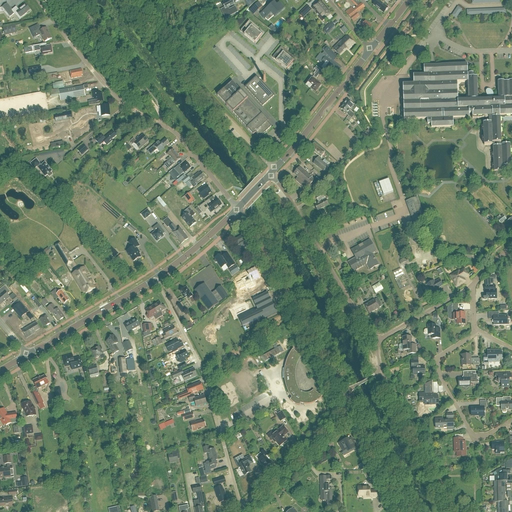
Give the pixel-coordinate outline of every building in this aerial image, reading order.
[(182,0),(175,2),(178,16),(187,14),(187,10),(194,8),(193,3),(195,3),(194,0),(182,0)] [(229,10),(228,8),(243,0),(229,0),(222,4),(224,8),(221,10),(225,19),(238,12),(235,7),(229,10)] [(348,15),(352,20),(353,21),(353,22),(359,17),(357,14),(365,8),(361,3),(358,6),(360,3),(357,0),(344,0),(346,2),(348,0),(349,0),(356,7),(353,10),(352,8),(346,13),(347,14),(348,15)] [(386,11),(388,9),(387,9),(388,8),(377,0),(376,0),(373,5),(383,14),(385,11),(386,11)] [(322,22),(330,15),(327,11),(328,10),(320,1),(312,8),(320,18),(319,18),(322,22)] [(258,2),(249,11),(253,15),(262,7),(258,2)] [(275,6),(273,3),(260,15),(264,19),(271,13),(275,17),(284,8),(279,3),(275,6)] [(17,14),(21,18),(27,14),(26,13),(29,10),(25,4),(18,10),(17,9),(15,10),(14,9),(12,10),(10,8),(5,12),(10,18),(14,14),(16,16),(17,14)] [(457,7),(451,16),(456,19),(462,10),(457,7)] [(259,29),(249,21),(241,31),(242,32),(241,31),(245,28),(248,30),(245,34),(255,43),(264,33),(260,30),(263,33),(262,35),(257,31),(259,29)] [(364,23),(361,21),(358,25),(361,27),(360,28),(363,30),(364,29),(368,33),(372,27),(365,22),(364,23)] [(327,35),(335,27),(331,22),(322,31),(327,35)] [(5,36),(17,33),(15,25),(3,28),(5,36)] [(51,39),(46,28),(34,34),(36,37),(41,35),(44,42),(45,42),(45,43),(46,42),(51,39)] [(348,50),(354,43),(347,36),(333,50),(339,56),(347,48),(348,50)] [(28,47),(29,53),(37,51),(41,51),(42,55),(48,54),(48,53),(52,52),(50,46),(45,46),(45,44),(28,47)] [(326,45),(322,49),(325,52),(322,55),(317,61),(321,63),(318,66),(324,71),(325,69),(334,76),(337,74),(341,68),(333,61),(337,58),(326,45)] [(292,56),(292,57),(291,56),(281,48),(273,58),(274,59),(276,61),(287,70),(295,59),(292,56)] [(504,83),(504,82),(497,82),(498,98),(492,98),(492,97),(493,97),(493,96),(493,95),(493,94),(493,93),(492,92),(491,91),(490,90),(489,90),(488,90),(487,90),(486,91),(486,92),(486,93),(486,94),(486,95),(487,96),(488,97),(489,97),(489,98),(478,99),(477,77),(473,77),(473,73),(469,74),(468,74),(467,74),(467,72),(468,72),(467,65),(432,66),(423,66),(424,75),(412,76),(413,85),(402,85),(403,93),(403,94),(403,98),(403,102),(404,102),(404,103),(403,103),(403,104),(404,111),(404,112),(404,115),(404,120),(427,119),(427,121),(427,125),(431,125),(431,129),(453,128),(453,119),(469,118),(469,115),(472,115),(472,118),(488,118),(489,121),(489,124),(483,125),(484,147),(492,146),(492,145),(493,145),(493,147),(494,173),(502,173),(502,170),(503,170),(503,171),(507,171),(507,167),(511,167),(510,144),(502,145),(500,145),(500,144),(501,144),(500,119),(502,119),(503,120),(503,122),(511,121),(511,81),(508,82),(509,82),(504,83)] [(317,80),(316,79),(322,71),(316,67),(314,70),(316,71),(314,74),(315,75),(312,79),(310,78),(305,85),(315,93),(319,88),(321,86),(320,85),(316,82),(317,80)] [(82,76),(81,70),(66,73),(67,76),(70,75),(71,79),(81,77),(81,76),(82,76)] [(309,74),(303,70),(299,74),(304,79),(309,74)] [(263,107),(274,96),(257,78),(246,88),(263,107)] [(63,82),(56,83),(56,84),(52,84),(53,90),(64,89),(63,82)] [(241,92),(232,82),(218,96),(226,105),(226,106),(233,113),(247,128),(253,135),(255,133),(260,138),(271,127),(267,123),(268,121),(262,115),(248,100),(248,99),(241,92)] [(87,84),(83,85),(83,86),(59,91),(60,101),(69,100),(69,99),(85,96),(84,90),(88,89),(88,87),(87,84)] [(101,94),(99,94),(98,91),(92,92),(93,101),(89,102),(90,106),(100,105),(99,102),(103,102),(101,94)] [(344,105),(350,110),(351,108),(354,111),(356,108),(353,105),(354,104),(351,102),(350,103),(347,100),(344,105)] [(352,113),(349,111),(350,110),(344,105),(340,109),(343,112),(346,115),(346,114),(352,119),(355,115),(352,113)] [(102,117),(110,116),(109,106),(101,106),(102,117)] [(91,108),(84,109),(86,120),(96,118),(95,112),(91,112),(91,108)] [(116,136),(113,132),(110,135),(109,134),(104,138),(101,135),(95,141),(100,146),(103,142),(106,146),(112,141),(112,140),(116,136)] [(148,142),(142,136),(136,142),(133,139),(129,143),(132,146),(134,144),(139,150),(148,142)] [(160,152),(163,149),(169,143),(166,139),(161,144),(159,142),(154,146),(151,149),(151,148),(147,152),(150,156),(158,149),(160,152)] [(323,162),(319,160),(325,153),(314,144),(311,148),(315,151),(314,153),(319,157),(313,164),(324,172),(330,164),(325,160),(323,162)] [(82,156),(88,150),(83,145),(77,151),(82,156)] [(168,162),(177,154),(173,150),(167,154),(170,157),(166,160),(168,162)] [(181,159),(177,154),(168,162),(166,164),(170,168),(175,163),(175,164),(181,159)] [(31,164),(30,164),(31,164),(34,169),(35,169),(37,167),(38,168),(45,177),(52,172),(52,171),(49,168),(48,166),(45,163),(45,162),(45,163),(41,166),(40,165),(40,164),(37,160),(36,159),(36,160),(31,164)] [(184,173),(190,168),(186,163),(181,168),(179,166),(174,170),(171,172),(177,178),(179,176),(180,176),(184,173)] [(308,187),(314,180),(300,167),(294,174),(298,178),(295,180),(306,190),(308,187)] [(202,178),(204,176),(201,173),(199,174),(198,173),(191,179),(193,181),(192,182),(191,181),(189,182),(194,188),(197,186),(197,185),(203,179),(202,178)] [(319,184),(322,180),(324,179),(319,175),(315,180),(319,184)] [(184,185),(190,180),(187,176),(183,179),(181,181),(184,185)] [(379,183),(384,196),(394,193),(389,179),(379,183)] [(172,186),(176,190),(182,184),(179,181),(172,186)] [(209,195),(208,194),(212,192),(207,185),(203,188),(203,187),(198,191),(204,199),(209,195)] [(323,195),(323,196),(316,199),(319,203),(314,206),(317,211),(328,205),(324,197),(328,195),(325,190),(319,193),(321,196),(323,195)] [(153,200),(157,205),(159,203),(162,207),(165,204),(158,196),(153,200)] [(405,202),(413,223),(424,218),(417,198),(405,202)] [(212,212),(214,211),(215,210),(216,211),(219,208),(219,207),(222,205),(217,199),(212,203),(209,200),(199,207),(203,213),(208,209),(211,213),(212,212)] [(184,215),(181,218),(189,227),(195,222),(190,216),(194,213),(188,206),(182,212),(184,215)] [(147,210),(141,215),(145,219),(151,214),(147,210)] [(506,220),(503,215),(500,217),(499,216),(496,218),(500,224),(506,220)] [(177,230),(173,224),(168,218),(162,222),(167,228),(169,227),(173,233),(181,244),(188,239),(179,228),(177,230)] [(157,242),(164,237),(160,231),(162,229),(158,224),(152,229),(155,232),(151,235),(157,242)] [(243,240),(241,237),(234,242),(235,244),(233,245),(235,248),(237,247),(240,245),(243,250),(252,245),(248,237),(243,240)] [(132,248),(126,252),(129,257),(129,256),(133,262),(141,257),(139,254),(140,253),(137,248),(139,246),(135,239),(129,243),(132,248)] [(376,252),(370,240),(363,244),(362,244),(358,246),(358,247),(350,251),(356,259),(348,263),(353,272),(357,270),(363,267),(366,265),(370,270),(379,265),(372,254),(376,252)] [(64,249),(60,243),(54,247),(66,267),(73,262),(66,250),(65,249),(64,249)] [(51,252),(48,248),(38,255),(43,261),(47,258),(55,253),(53,250),(51,252)] [(227,253),(223,257),(221,254),(214,259),(215,260),(214,260),(214,261),(215,263),(216,263),(217,263),(221,268),(226,265),(228,269),(235,265),(227,253)] [(252,262),(257,257),(254,253),(249,258),(252,262)] [(193,278),(209,268),(203,258),(186,267),(193,278)] [(38,279),(43,274),(41,272),(48,266),(47,264),(39,270),(34,274),(38,279)] [(233,277),(237,274),(237,273),(240,271),(236,266),(229,271),(233,277)] [(86,294),(90,291),(95,289),(92,285),(93,284),(91,281),(92,280),(84,267),(72,275),(83,294),(85,293),(86,294)] [(241,280),(236,283),(239,290),(244,287),(246,290),(256,285),(251,276),(253,275),(254,277),(258,275),(254,268),(246,272),(248,275),(240,279),(241,280)] [(345,268),(339,271),(343,279),(349,276),(345,268)] [(403,275),(400,269),(393,273),(395,279),(403,275)] [(468,275),(464,269),(459,272),(459,271),(453,275),(454,276),(451,277),(453,280),(453,281),(454,283),(457,287),(462,283),(463,283),(463,282),(464,282),(464,280),(463,280),(463,279),(464,278),(468,275)] [(438,289),(443,286),(439,280),(435,283),(434,281),(432,282),(429,279),(425,281),(427,285),(432,295),(439,291),(438,289)] [(376,294),(383,289),(379,283),(372,288),(376,294)] [(211,293),(204,284),(195,291),(209,310),(218,303),(228,296),(221,286),(211,293)] [(0,305),(9,298),(7,295),(10,292),(9,290),(5,286),(0,289),(0,291),(2,293),(0,295),(0,305)] [(495,294),(495,286),(484,287),(485,290),(486,290),(486,295),(483,295),(483,300),(496,299),(496,294),(495,294)] [(188,290),(186,287),(184,289),(184,288),(183,289),(183,288),(182,288),(180,290),(180,291),(183,296),(182,296),(184,299),(187,297),(189,300),(193,296),(189,290),(188,290)] [(58,293),(56,290),(51,293),(56,300),(59,298),(64,304),(69,301),(64,294),(61,291),(58,293)] [(276,312),(267,293),(252,300),(257,310),(239,319),(242,326),(261,316),(262,319),(276,312)] [(41,306),(47,303),(45,297),(39,301),(41,306)] [(378,299),(365,306),(369,314),(372,313),(377,310),(383,306),(378,299)] [(153,306),(160,318),(163,316),(161,313),(160,313),(161,311),(162,311),(166,309),(164,306),(162,307),(159,302),(156,304),(153,306)] [(182,313),(185,311),(180,304),(177,306),(182,313)] [(448,309),(448,316),(448,317),(448,318),(449,319),(450,320),(451,320),(452,320),(457,320),(458,325),(465,325),(465,313),(456,313),(456,310),(458,310),(457,304),(451,304),(452,305),(451,305),(450,306),(449,306),(449,307),(448,307),(448,308),(448,309)] [(56,310),(52,305),(47,309),(51,314),(52,313),(59,322),(64,317),(63,317),(58,309),(56,310)] [(156,320),(160,318),(153,306),(149,309),(149,308),(145,310),(148,315),(146,316),(148,319),(153,317),(153,316),(154,316),(154,317),(156,320)] [(22,317),(28,312),(24,307),(18,312),(22,317)] [(499,316),(499,313),(488,313),(489,320),(493,320),(493,326),(509,325),(509,321),(508,321),(508,315),(499,316)] [(46,327),(50,324),(47,319),(48,319),(46,316),(39,320),(44,327),(46,326),(46,327)] [(129,332),(140,326),(136,319),(130,322),(130,321),(124,325),(129,332)] [(34,331),(34,332),(39,329),(35,322),(26,328),(27,330),(29,329),(29,330),(31,329),(33,332),(34,331)] [(152,331),(152,324),(147,325),(143,325),(144,333),(148,333),(148,332),(152,331)] [(436,329),(436,325),(428,325),(428,329),(425,329),(424,331),(424,333),(425,334),(428,334),(428,335),(430,335),(430,336),(431,336),(431,335),(432,335),(432,339),(440,339),(440,329),(436,329)] [(165,340),(177,334),(174,326),(164,331),(165,334),(163,335),(165,340)] [(35,333),(34,332),(34,331),(33,332),(31,329),(29,330),(29,329),(27,330),(26,328),(21,330),(26,339),(35,333)] [(113,354),(119,351),(115,345),(118,343),(117,342),(118,341),(116,338),(115,338),(113,336),(112,337),(111,336),(109,338),(108,339),(109,340),(106,342),(113,354)] [(152,341),(154,347),(157,346),(163,344),(160,337),(154,340),(152,341)] [(411,345),(411,338),(402,338),(403,344),(400,345),(399,346),(399,350),(400,351),(403,351),(403,350),(407,350),(407,354),(416,353),(415,345),(411,345)] [(179,344),(177,340),(172,342),(172,343),(166,346),(169,352),(172,351),(172,352),(183,346),(181,342),(179,344)] [(127,352),(133,350),(129,342),(123,344),(127,352)] [(105,358),(99,347),(93,350),(92,353),(95,359),(100,356),(102,360),(105,358)] [(265,362),(281,353),(278,348),(262,357),(265,362)] [(261,381),(260,381),(266,389),(265,389),(265,390),(266,389),(268,388),(270,386),(271,385),(273,383),(274,382),(276,380),(277,378),(278,377),(279,377),(281,378),(282,378),(283,378),(284,378),(284,380),(285,381),(285,383),(285,385),(286,386),(286,388),(287,389),(288,391),(288,392),(289,394),(290,395),(291,396),(292,398),(290,400),(290,401),(291,402),(292,402),(294,403),(295,404),(296,405),(297,405),(298,406),(299,406),(300,403),(301,404),(302,404),(304,404),(305,404),(305,405),(304,405),(304,412),(304,411),(307,412),(311,411),(314,411),(313,408),(313,406),(312,404),(313,403),(314,403),(315,402),(316,402),(317,401),(318,400),(319,400),(320,399),(321,398),(322,397),(323,396),(322,396),(324,394),(321,392),(319,395),(314,391),(314,392),(313,392),(312,393),(311,393),(311,394),(310,394),(309,394),(308,394),(307,395),(306,395),(305,395),(305,394),(304,394),(303,394),(302,394),(301,393),(300,392),(299,392),(299,391),(298,390),(298,389),(297,388),(296,387),(296,385),(295,384),(295,382),(295,381),(294,379),(294,378),(294,376),(294,375),(294,373),(294,372),(294,370),(294,369),(295,367),(295,366),(296,364),(296,363),(297,361),(298,360),(298,358),(299,357),(300,356),(293,350),(294,349),(293,349),(292,350),(291,351),(290,353),(290,354),(289,356),(288,357),(287,359),(287,360),(286,362),(286,364),(285,365),(284,365),(283,365),(283,363),(283,362),(283,361),(284,359),(283,359),(283,360),(274,359),(273,362),(272,366),(272,367),(271,369),(270,371),(268,374),(266,377),(263,379),(261,381)] [(185,352),(184,350),(180,352),(177,354),(176,357),(178,362),(181,363),(184,361),(185,359),(189,357),(186,351),(185,352)] [(484,364),(488,364),(488,363),(498,362),(498,359),(502,359),(501,352),(499,351),(491,351),(491,353),(487,353),(488,355),(484,356),(484,364)] [(73,359),(72,355),(62,357),(65,367),(71,366),(72,371),(82,368),(80,357),(73,359)] [(471,359),(471,355),(466,355),(466,356),(461,356),(462,365),(466,365),(467,366),(471,366),(471,364),(473,364),(473,366),(479,365),(479,359),(471,359)] [(134,359),(127,360),(128,372),(135,371),(134,359)] [(418,367),(418,361),(411,362),(411,368),(413,368),(413,375),(425,375),(424,367),(418,367)] [(96,366),(88,368),(90,375),(90,374),(91,377),(98,375),(98,373),(98,372),(96,366)] [(193,371),(192,369),(183,373),(182,371),(172,375),(173,379),(179,377),(181,383),(184,381),(197,376),(194,370),(193,371)] [(509,388),(509,379),(511,379),(511,374),(496,374),(495,377),(497,378),(495,381),(499,383),(501,383),(502,388),(509,388)] [(466,389),(468,387),(469,387),(469,382),(474,382),(473,375),(465,375),(465,378),(459,379),(459,387),(464,387),(466,389)] [(33,388),(35,393),(32,394),(37,406),(43,403),(38,393),(39,393),(38,389),(49,384),(47,380),(48,380),(47,379),(47,380),(45,376),(38,379),(38,378),(33,381),(36,387),(33,388)] [(178,400),(183,399),(190,396),(190,395),(203,390),(200,383),(186,388),(188,392),(181,395),(177,396),(178,400)] [(438,405),(438,396),(431,396),(431,394),(419,394),(420,403),(428,403),(428,405),(438,405)] [(195,399),(194,396),(188,397),(190,404),(195,403),(196,407),(207,404),(204,396),(195,399)] [(506,402),(506,399),(496,399),(496,406),(497,407),(502,406),(502,412),(503,413),(506,413),(507,412),(507,410),(511,410),(511,402),(506,402)] [(484,417),(484,408),(486,408),(486,401),(480,401),(480,407),(471,408),(471,416),(479,416),(479,417),(484,417)] [(27,404),(25,402),(24,404),(22,404),(23,409),(27,415),(27,417),(31,417),(32,418),(33,416),(36,416),(35,412),(34,410),(35,409),(33,407),(32,408),(31,406),(31,405),(31,403),(27,404)] [(184,414),(191,413),(190,409),(189,406),(186,407),(187,410),(184,411),(177,413),(178,416),(184,414)] [(11,424),(18,423),(17,419),(16,413),(10,414),(10,415),(8,415),(4,409),(0,411),(0,426),(1,428),(6,425),(6,426),(11,423),(11,424)] [(286,419),(282,412),(277,415),(281,422),(286,419)] [(454,430),(453,420),(453,414),(447,415),(447,421),(443,421),(443,420),(440,420),(440,419),(435,419),(435,429),(447,428),(447,430),(454,430)] [(159,428),(173,423),(171,418),(157,423),(159,428)] [(206,427),(204,420),(195,423),(195,422),(191,423),(193,431),(197,430),(197,429),(206,427)] [(33,426),(25,428),(22,429),(23,435),(26,434),(26,435),(34,433),(33,426)] [(284,444),(288,441),(284,436),(288,433),(283,426),(276,432),(277,433),(271,438),(275,443),(276,442),(280,447),(284,444)] [(463,442),(463,438),(454,439),(454,453),(457,452),(457,457),(466,457),(465,442),(463,442)] [(348,452),(356,447),(351,439),(349,440),(348,439),(339,444),(343,451),(347,449),(348,452)] [(504,450),(503,442),(499,442),(499,443),(496,443),(496,442),(492,443),(492,451),(496,450),(496,452),(496,453),(496,454),(500,454),(500,450),(504,450)] [(203,448),(205,454),(207,453),(210,462),(206,463),(207,464),(204,464),(206,471),(214,469),(215,469),(215,468),(216,468),(216,467),(215,464),(217,464),(216,464),(216,460),(218,460),(217,456),(216,456),(215,449),(210,450),(209,446),(203,448)] [(265,468),(271,463),(266,457),(268,455),(264,450),(260,453),(263,456),(258,460),(262,465),(263,465),(265,468)] [(170,464),(178,462),(177,454),(168,455),(170,464)] [(245,459),(236,463),(239,469),(240,468),(244,475),(251,472),(249,467),(250,466),(249,465),(253,464),(253,463),(249,456),(245,459)] [(368,461),(358,466),(361,471),(373,470),(368,461)] [(0,479),(11,478),(14,478),(13,468),(10,468),(10,464),(7,464),(8,468),(0,469),(0,479)] [(493,474),(494,477),(495,482),(497,482),(507,481),(507,475),(510,474),(510,471),(503,471),(502,469),(502,468),(498,470),(495,472),(496,472),(493,474)] [(374,478),(370,472),(366,474),(370,481),(374,478)] [(327,485),(326,480),(331,480),(331,476),(320,477),(320,489),(322,489),(322,499),(327,499),(327,507),(332,507),(332,488),(329,488),(329,485),(327,485)] [(22,482),(17,483),(18,487),(29,486),(28,478),(22,478),(22,482)] [(204,507),(200,485),(192,487),(193,493),(197,493),(199,503),(194,505),(196,508),(195,508),(195,511),(203,511),(202,507),(204,507)] [(223,491),(222,487),(215,489),(218,499),(219,499),(220,503),(226,501),(225,499),(227,499),(224,490),(223,491)] [(370,491),(370,488),(358,488),(358,497),(366,497),(366,498),(379,498),(378,491),(370,491)] [(151,511),(156,511),(159,511),(156,496),(150,498),(151,511)] [(14,507),(13,498),(7,499),(7,498),(3,498),(3,500),(0,500),(0,506),(9,506),(9,507),(14,507)]
